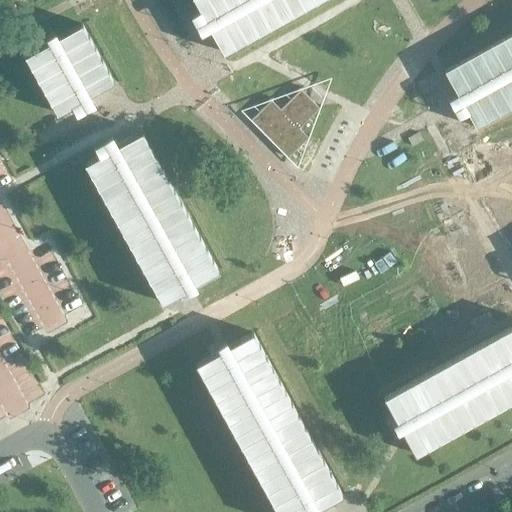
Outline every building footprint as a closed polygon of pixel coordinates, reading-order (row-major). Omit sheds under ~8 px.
[(213,27),(226,50),(317,0),(197,0),(202,8),(195,11),(192,13),(197,22),(203,32),(208,30),(213,27)] [(116,79),(84,21),(60,34),(58,30),(56,31),(53,32),(51,33),(50,34),(48,31),(41,35),(45,43),(26,53),(59,111),(73,104),(77,112),(78,113),(88,108),(98,102),(95,97),(92,92),(116,79)] [(478,126),(511,106),(511,31),(446,68),(454,81),(460,92),(450,98),(452,102),(455,107),(461,118),(471,112),(478,126)] [(346,33),(196,116),(270,250),(330,217),(289,143),(379,94),(346,33)] [(221,269),(144,129),(120,142),(117,138),(115,133),(105,138),(96,143),(101,153),(86,161),(163,300),(179,291),(184,300),(193,295),(191,291),(195,289),(200,286),(197,282),(221,269)] [(511,153),(495,162),(511,192),(511,153)] [(420,163),(387,181),(447,290),(480,272),(420,163)] [(360,273),(300,307),(335,370),(395,337),(360,273)] [(477,296),(456,307),(461,316),(481,305),(477,296)] [(404,428),(417,452),(511,399),(511,324),(385,395),(394,411),(386,416),(391,424),(395,422),(397,426),(399,431),(404,428)] [(197,361),(281,511),(324,511),(323,510),(321,505),(345,492),(255,329),(231,343),(229,338),(226,340),(223,341),(220,343),(218,339),(208,344),(213,353),(197,361)] [(360,368),(340,379),(345,388),(365,376),(360,368)] [(154,385),(90,421),(139,511),(221,511),(224,511),(154,385)]
